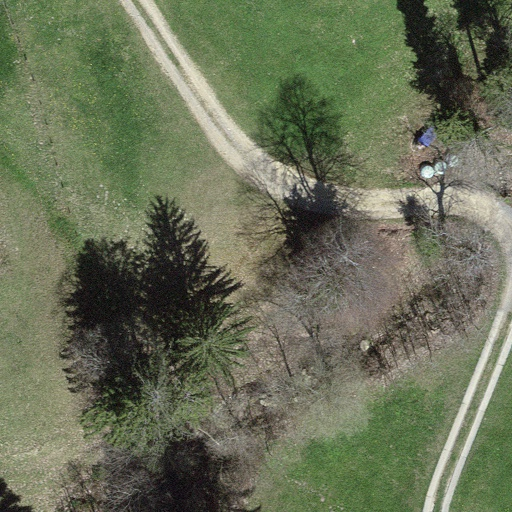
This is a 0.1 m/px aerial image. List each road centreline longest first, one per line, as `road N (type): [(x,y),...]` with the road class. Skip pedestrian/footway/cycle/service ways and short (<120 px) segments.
road 1 (track): [(511,222),(467,200),(330,191),(259,162),(196,99),(128,0)]
road 2 (track): [(432,511),(438,478),(511,301)]
